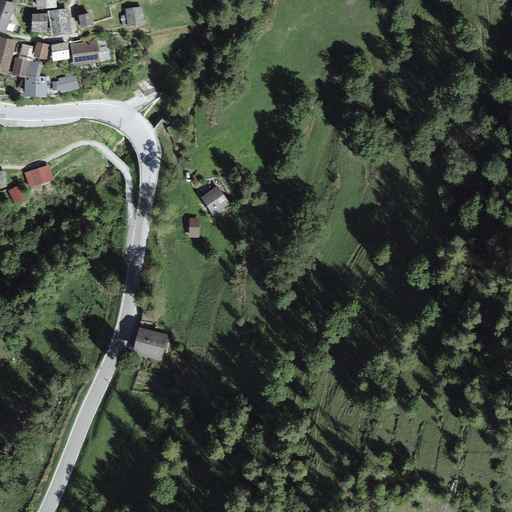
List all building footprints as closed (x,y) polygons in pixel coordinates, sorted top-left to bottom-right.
[(15,5),(0,0),(0,32),(5,34),(15,5)] [(55,0),(34,0),(35,10),(56,9),(55,0)] [(142,8),(126,10),(128,28),(145,26),(142,8)] [(70,10),(50,12),(52,37),(73,34),(70,10)] [(48,14),(31,16),(32,33),(49,32),(48,14)] [(92,15),(79,17),(81,29),(94,27),(92,15)] [(16,42),(0,38),(0,72),(10,75),(16,42)] [(97,41),(71,44),(74,65),(100,62),(97,41)] [(35,48),(32,57),(45,61),(49,47),(36,44),(35,48)] [(32,57),(35,48),(24,45),(20,59),(31,62),(32,57)] [(67,45),(51,47),(53,61),(69,59),(67,45)] [(17,60),(13,76),(25,78),(28,62),(17,60)] [(77,75),(59,78),(61,93),(80,90),(77,75)] [(46,78),(25,78),(25,99),(46,99),(46,78)] [(50,164),(23,172),(28,187),(54,180),(50,164)] [(28,194),(21,183),(8,190),(15,201),(28,194)] [(217,185),(201,197),(213,213),(229,201),(217,185)] [(200,218),(190,218),(189,235),(199,236),(200,218)] [(160,359),(167,335),(140,326),(132,351),(160,359)]
